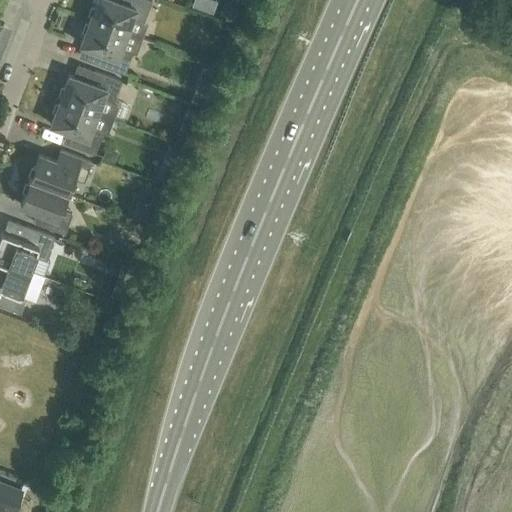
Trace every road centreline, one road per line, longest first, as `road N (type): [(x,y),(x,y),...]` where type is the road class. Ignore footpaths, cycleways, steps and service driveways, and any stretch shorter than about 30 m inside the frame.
road 1 (primary): [(157,511),(210,342),(359,0)]
road 2 (residential): [(0,131),(51,0)]
